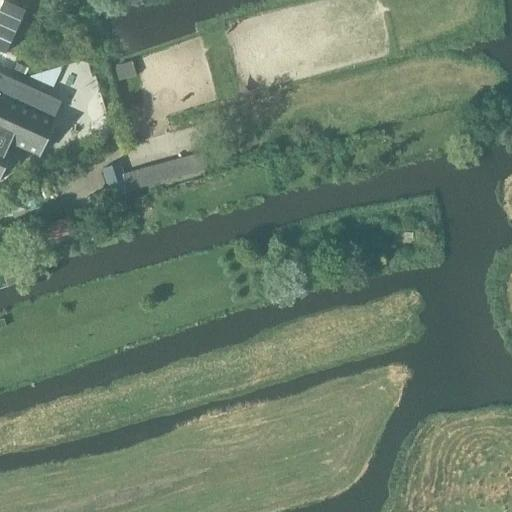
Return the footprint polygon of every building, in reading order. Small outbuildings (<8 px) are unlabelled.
[(0,45),(21,54),(35,21),(1,7),(0,8),(0,45)] [(131,63),(114,67),(118,80),(135,76),(131,63)] [(27,69),(16,64),(14,70),(25,75),(27,69)] [(51,88),(61,67),(29,76),(28,77),(51,88)] [(51,122),(61,102),(0,73),(0,174),(11,152),(9,151),(12,144),(38,156),(53,123),(51,122)] [(123,175),(128,192),(206,171),(202,155),(123,175)] [(128,192),(123,175),(119,164),(103,169),(112,198),(128,192)] [(20,193),(0,198),(0,204),(3,214),(25,207),(20,193)] [(47,242),(75,233),(70,217),(43,226),(47,242)]
